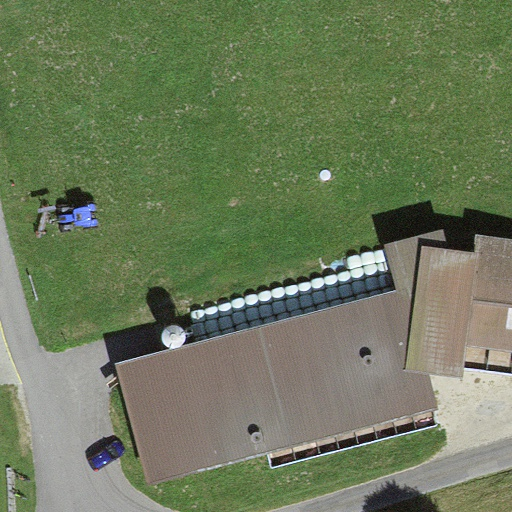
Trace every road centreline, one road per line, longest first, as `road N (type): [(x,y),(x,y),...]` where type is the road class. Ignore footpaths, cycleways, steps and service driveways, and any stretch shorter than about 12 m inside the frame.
road 1 (track): [(77,511),(0,257)]
road 2 (residential): [(511,457),(320,511)]
